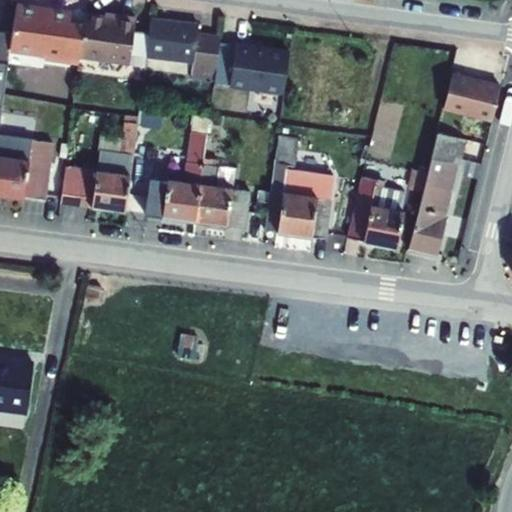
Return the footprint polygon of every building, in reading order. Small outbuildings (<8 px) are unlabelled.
[(121,12),(121,14),(92,10),(83,55),(128,63),(127,67),(145,70),(148,52),(152,30),(138,27),(140,15),(121,12)] [(202,21),(155,13),(152,30),(148,52),(195,60),(191,76),(215,80),(216,77),(223,38),(223,34),(201,31),(202,21)] [(0,126),(15,30),(0,28),(0,126)] [(238,40),(223,38),(216,77),(231,80),(238,40)] [(291,48),(238,40),(231,80),(283,87),(291,48)] [(499,84),(452,71),(443,105),(490,118),(499,84)] [(124,110),(125,101),(108,98),(106,110),(122,112),(137,114),(124,110)] [(97,145),(94,162),(65,157),(58,195),(120,206),(137,114),(122,112),(115,148),(97,145)] [(191,213),(207,124),(192,122),(187,145),(193,147),(192,153),(184,152),(179,173),(151,169),(144,206),(191,213)] [(222,151),(225,128),(207,124),(191,213),(243,220),(248,182),(233,180),(217,178),(220,157),(213,156),(214,150),(222,151)] [(464,137),(436,129),(405,245),(433,253),(464,137)] [(0,134),(0,191),(45,199),(54,143),(0,134)] [(281,138),(277,164),(270,163),(259,222),(320,232),(325,195),(296,190),(300,168),(291,167),(296,140),(281,138)] [(233,180),(237,160),(220,157),(217,178),(233,180)] [(374,175),(359,171),(342,229),(393,242),(404,189),(373,180),(374,175)] [(0,407),(26,411),(32,360),(0,356),(0,407)]
